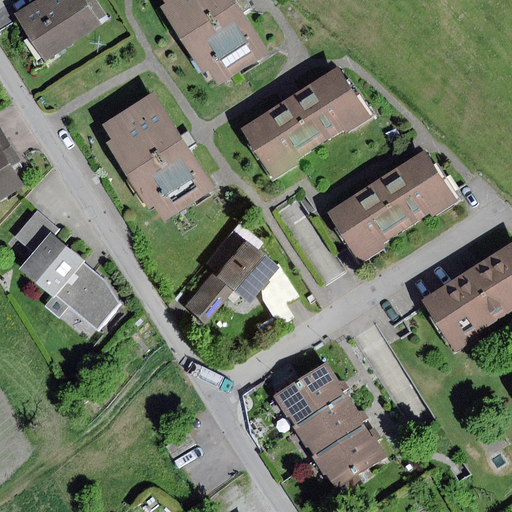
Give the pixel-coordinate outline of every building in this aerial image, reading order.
[(40,0),(41,0),(18,14),(48,63),(104,27),(87,0),(40,0)] [(236,0),(163,0),(166,5),(162,8),(204,75),(209,72),(218,87),(271,55),(236,0)] [(292,97),(242,129),(275,180),(299,165),(296,160),(344,129),(348,135),(373,118),(339,66),(292,97)] [(156,93),(105,126),(114,139),(108,144),(151,210),(156,208),(165,222),(217,188),(186,141),(156,93)] [(0,202),(26,187),(0,146),(0,202)] [(378,180),(328,213),(361,264),(386,247),(384,244),(431,214),(434,218),(461,200),(427,148),(378,180)] [(37,211),(16,237),(36,254),(52,235),(58,228),(37,211)] [(211,269),(236,238),(229,232),(203,262),(211,269)] [(36,254),(22,272),(98,332),(121,305),(105,281),(84,264),(86,262),(52,235),(36,254)] [(211,269),(181,305),(203,322),(230,290),(243,300),(274,263),(239,235),(236,238),(211,269)] [(511,245),(473,270),(422,302),(456,355),(484,338),(480,332),(511,312),(511,245)] [(297,426),(345,395),(340,387),(340,384),(327,363),(274,397),(289,419),(292,418),(297,426)] [(315,455),(364,424),(359,417),(361,414),(348,393),(345,395),(297,426),(294,427),(307,449),(311,448),(315,455)] [(364,424),(315,455),(313,457),(324,475),(328,476),(337,489),(388,457),(375,437),(372,437),(364,424)] [(188,433),(166,447),(174,458),(195,444),(188,433)] [(369,472),(343,488),(347,495),(373,479),(369,472)]
